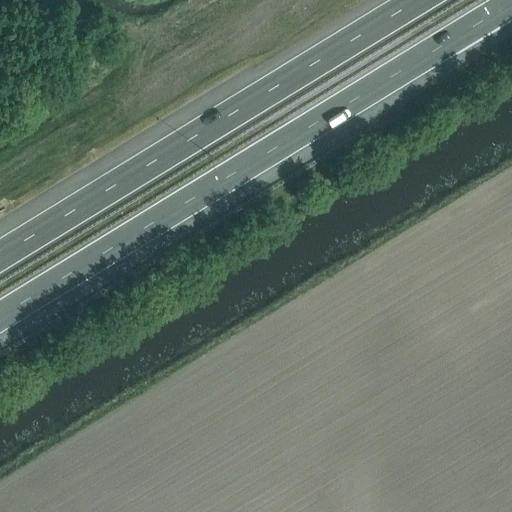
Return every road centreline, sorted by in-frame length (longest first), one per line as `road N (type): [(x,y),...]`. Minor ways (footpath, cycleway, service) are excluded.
road 1 (motorway): [(0,317),(511,4)]
road 2 (motorway): [(421,0),(0,257)]
